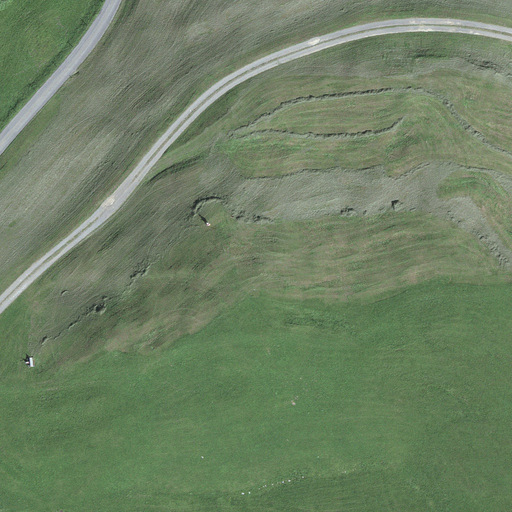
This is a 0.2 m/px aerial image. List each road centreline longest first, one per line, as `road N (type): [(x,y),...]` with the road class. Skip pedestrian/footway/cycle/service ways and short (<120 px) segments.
road 1 (track): [(0,317),(236,78),(387,25),(511,34)]
road 2 (unclassified): [(0,141),(103,0)]
